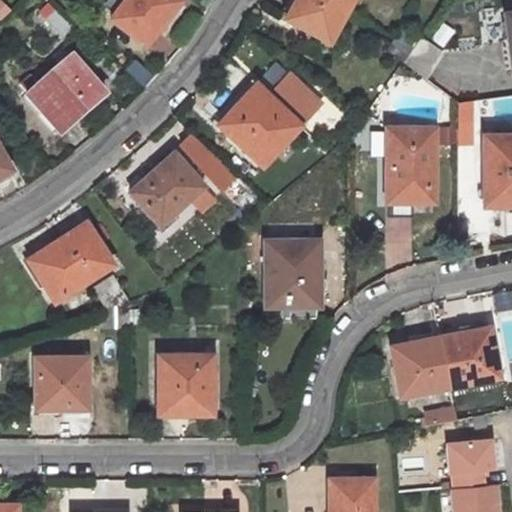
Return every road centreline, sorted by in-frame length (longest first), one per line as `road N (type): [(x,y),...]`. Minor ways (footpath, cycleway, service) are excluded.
road 1 (residential): [(0,461),(260,460),(293,450),(314,421),(335,340),(374,303),(426,281),(511,265)]
road 2 (residential): [(230,0),(194,58),(102,156),(0,219)]
